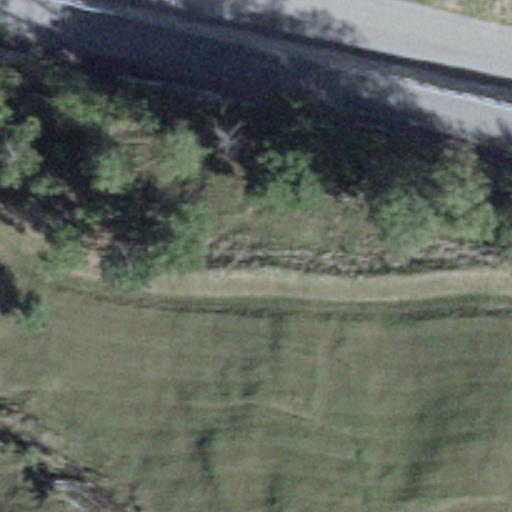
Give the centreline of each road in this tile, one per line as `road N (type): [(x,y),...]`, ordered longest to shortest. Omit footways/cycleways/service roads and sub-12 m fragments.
road 1 (track): [(511,288),(307,294),(129,280),(43,246),(0,204)]
road 2 (unclassified): [(0,11),(511,137)]
road 3 (unclassified): [(511,60),(266,0)]
